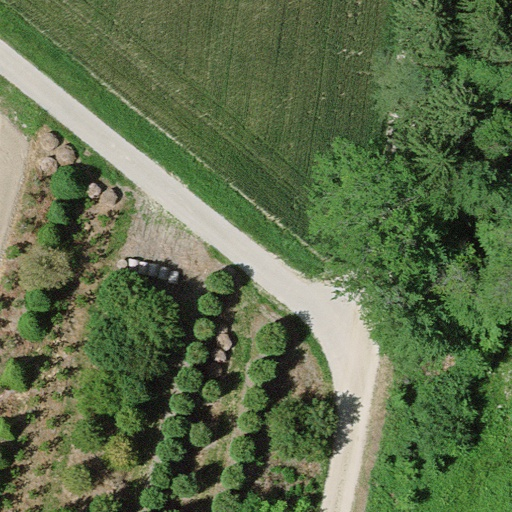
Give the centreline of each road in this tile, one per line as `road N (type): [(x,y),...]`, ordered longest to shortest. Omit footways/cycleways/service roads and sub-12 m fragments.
road 1 (track): [(323,511),(420,0)]
road 2 (track): [(0,83),(353,369)]
